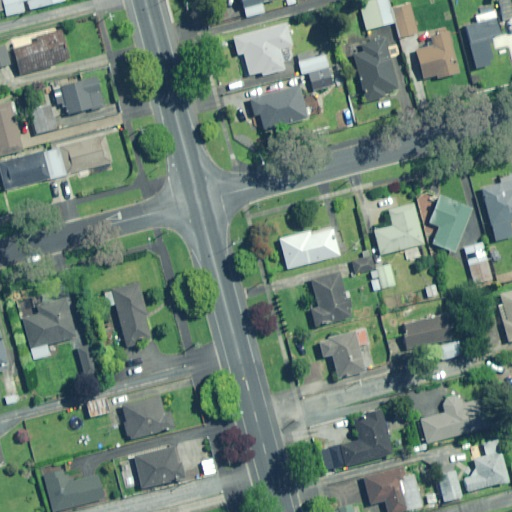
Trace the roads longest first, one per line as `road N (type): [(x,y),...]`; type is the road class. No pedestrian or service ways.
road 1 (residential): [(198,202),(511,118)]
road 2 (secondary): [(282,511),(198,202)]
road 3 (secondary): [(198,202),(144,0)]
road 4 (residential): [(0,254),(198,202)]
